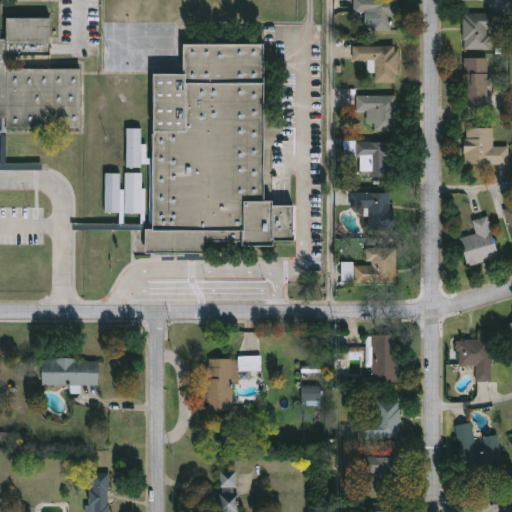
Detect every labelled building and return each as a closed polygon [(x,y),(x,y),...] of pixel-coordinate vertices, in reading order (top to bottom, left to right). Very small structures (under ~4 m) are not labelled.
[(392,14),(392,32),(374,32),(374,14),(355,14),(355,0),(398,0),(398,14),(392,14)] [(465,51),(464,14),(502,14),(502,30),(492,30),(492,50),(465,51)] [(82,131),(4,130),(4,119),(0,119),(0,40),(7,40),(7,19),(51,20),(51,46),(9,45),(9,70),(83,70),(82,131)] [(153,75),(185,75),(185,45),(266,45),(266,206),(295,205),(295,241),(277,241),(277,248),(244,248),(244,243),(206,243),(206,254),(147,254),(147,230),(153,230),(153,75)] [(354,47),(399,47),(400,83),(376,83),(376,63),(354,63),(354,47)] [(490,108),(466,108),(466,59),(490,59),(490,108)] [(397,132),(370,132),(370,113),(358,113),(358,96),(397,96),(397,132)] [(466,165),(466,129),(494,129),(494,147),(510,148),(509,165),(466,165)] [(128,130),(143,130),(143,170),(128,170),(128,130)] [(358,143),(392,143),(393,177),(359,177),(358,143)] [(105,212),(120,212),(121,173),(106,173),(105,212)] [(126,214),(126,173),(145,173),(145,214),(126,214)] [(368,233),(369,213),(351,212),(351,193),(394,194),(393,233),(368,233)] [(489,217),(500,258),(468,266),(461,238),(477,234),(474,221),(489,217)] [(397,284),(356,284),(356,266),(367,266),(367,249),(397,249),(397,284)] [(464,340),(478,341),(478,332),(494,332),(493,383),(477,383),(477,366),(463,366),(464,340)] [(399,384),(373,384),(373,336),(399,336),(399,384)] [(262,359),(262,371),(240,371),(240,386),(233,386),(233,413),(207,413),(207,359),(262,359)] [(44,360),(99,360),(99,386),(44,386),(44,360)] [(323,405),(302,405),(302,386),(323,386),(323,405)] [(401,440),(360,440),(360,421),(379,421),(379,403),(401,403),(401,440)] [(499,436),(505,467),(465,474),(456,426),(475,423),(478,440),(499,436)] [(0,437),(0,443),(15,443),(14,432),(0,432),(0,437)] [(397,491),(360,491),(360,457),(397,457),(397,491)] [(238,471),(238,511),(221,511),(221,471),(238,471)] [(90,511),(91,473),(111,474),(109,511),(90,511)] [(400,511),(401,504),(375,503),(374,511),(400,511)]
